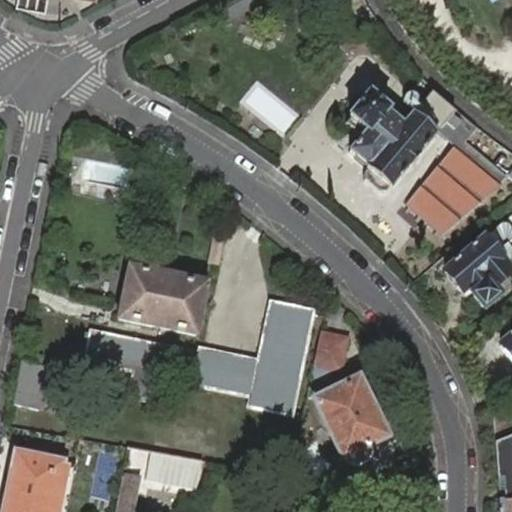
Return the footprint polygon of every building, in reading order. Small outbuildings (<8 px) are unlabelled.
[(17,0),(16,8),(45,13),(47,0),(17,0)] [(438,133),(452,116),(454,114),(431,95),(413,117),(412,116),(403,128),(388,115),(389,113),(369,96),(350,120),(351,122),(367,135),(362,140),(350,155),(369,171),(367,174),(364,177),(364,183),(379,196),(385,195),(388,191),(389,192),(409,169),(410,170),(418,161),(417,160),(437,137),(436,136),(438,133)] [(511,167),(511,164),(452,116),(438,133),(499,183),(505,176),(511,167)] [(367,135),(351,122),(347,127),(351,131),(359,138),(362,140),(367,135)] [(505,176),(499,183),(511,192),(511,180),(508,178),(505,176)] [(483,240),(444,273),(462,294),(466,291),(471,287),(476,293),(471,297),(483,311),(498,298),(492,291),(511,274),(511,273),(511,272),(511,258),(503,249),(496,256),(483,240)] [(162,276),(129,269),(118,321),(196,337),(207,285),(174,278),(162,276)] [(260,361),(253,400),(251,407),(291,415),(312,316),(272,307),(260,361)] [(158,372),(207,382),(212,360),(93,336),(83,333),(79,355),(89,357),(98,359),(158,372)] [(347,340),(321,334),(314,366),(330,370),(341,371),(347,340)] [(511,336),(501,346),(511,359),(511,336)] [(206,390),(253,400),(260,361),(214,351),(212,360),(207,382),(206,390)] [(41,368),(42,360),(34,358),(33,367),(21,364),(13,405),(38,411),(47,370),(41,368)] [(158,372),(98,359),(97,367),(118,372),(136,375),(157,380),(158,372)] [(314,366),(312,373),(329,376),(330,370),(314,366)] [(74,375),(47,370),(38,411),(73,419),(78,395),(74,375)] [(358,382),(315,403),(343,459),(344,460),(345,461),(345,462),(347,464),(349,465),(352,466),(354,466),(357,467),(361,466),(363,465),(366,463),(367,461),(368,460),(369,457),(370,455),(370,452),(370,451),(370,448),(369,446),(385,438),(358,382)] [(501,481),(502,504),(511,503),(511,438),(492,446),(495,482),(501,481)] [(14,452),(1,511),(54,511),(65,462),(14,452)] [(198,491),(201,459),(148,455),(145,487),(198,491)] [(134,511),(139,479),(125,478),(119,511),(134,511)] [(499,504),(499,511),(511,511),(511,503),(502,504),(499,504)]
